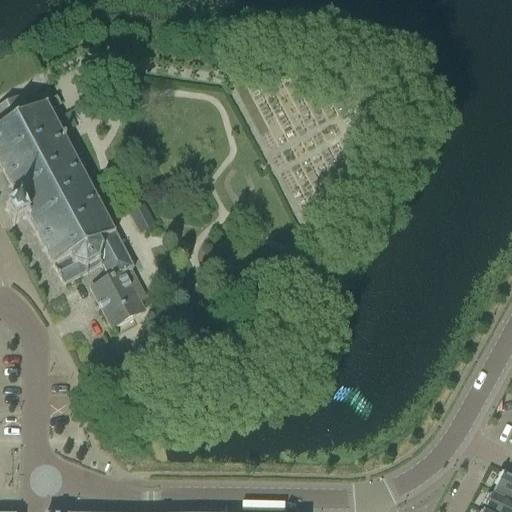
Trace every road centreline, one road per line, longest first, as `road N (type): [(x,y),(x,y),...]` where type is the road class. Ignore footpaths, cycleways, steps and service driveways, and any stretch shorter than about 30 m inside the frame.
road 1 (residential): [(36,479),(149,498),(370,499)]
road 2 (residential): [(36,479),(35,341),(18,311),(0,302)]
